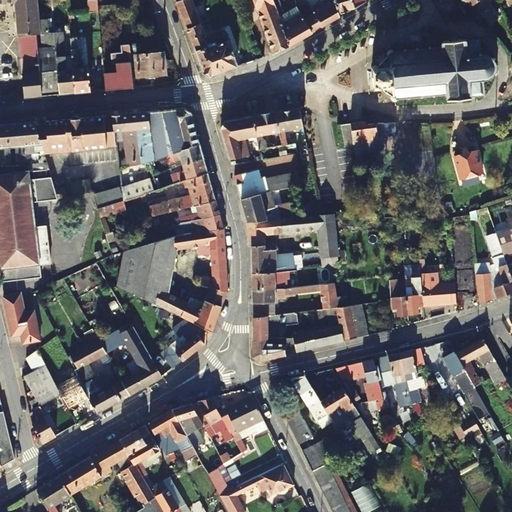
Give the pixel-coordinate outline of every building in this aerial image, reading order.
[(40,34),(39,19),(37,0),(12,0),(13,3),(16,37),(35,35),(40,34)] [(97,0),(87,0),(88,11),(97,11),(97,0)] [(183,0),(181,1),(180,0),(176,0),(203,71),(211,76),(238,67),(232,51),(233,48),(232,43),(229,43),(225,31),(203,39),(188,0),(183,0)] [(254,0),(261,17),(277,11),(273,0),(254,0)] [(290,45),(312,32),(304,18),(301,12),(286,21),(278,0),(273,0),(277,11),(290,45)] [(322,0),(311,7),(314,12),(321,27),(339,17),(338,13),(334,0),(322,0)] [(334,0),(338,13),(355,9),(351,0),(334,0)] [(351,0),(355,9),(366,2),(365,0),(351,0)] [(481,20),(494,11),(486,0),(459,0),(463,5),(468,2),(481,20)] [(277,11),(261,17),(274,53),(290,45),(277,11)] [(316,30),(321,27),(314,12),(310,15),(316,30)] [(312,32),(316,30),(310,15),(304,18),(312,32)] [(75,93),(70,50),(63,51),(61,31),(50,32),(49,19),(44,20),(43,19),(39,19),(40,34),(41,48),(37,48),(41,96),(75,93)] [(24,98),(41,96),(37,48),(35,35),(16,37),(24,98)] [(112,64),(116,64),(116,71),(117,74),(103,75),(105,90),(133,88),(132,72),(132,65),(131,52),(130,45),(129,36),(122,37),(123,45),(121,45),(121,53),(111,54),(112,64)] [(466,38),(460,39),(457,38),(454,37),(453,37),(451,37),(449,39),(449,40),(442,41),(442,46),(441,46),(441,48),(431,48),(431,47),(429,47),(429,49),(418,49),(418,48),(416,48),(416,50),(406,50),(406,49),(404,49),(404,51),(394,52),(394,50),(392,50),(392,49),(389,49),(389,50),(388,50),(388,51),(387,52),(386,52),(387,55),(388,55),(388,57),(387,58),(386,57),(381,63),(382,63),(382,64),(381,65),(377,65),(377,64),(375,64),(375,65),(372,66),(372,68),(371,68),(373,85),(374,85),(374,87),(377,87),(377,88),(379,88),(379,87),(383,87),(383,88),(383,89),(389,94),(389,93),(392,94),(391,96),(390,96),(390,98),(392,99),(392,100),(393,100),(393,101),(396,101),(396,100),(398,100),(398,98),(408,97),(408,99),(410,99),(410,97),(420,96),(420,98),(423,98),(422,96),(433,95),(433,97),(435,96),(435,94),(445,94),(445,95),(447,95),(447,99),(454,99),(454,97),(458,99),(460,100),(461,100),(462,99),(463,98),(470,97),(470,96),(485,94),(483,81),(484,81),(484,78),(488,76),(491,74),(493,76),(495,74),(493,72),(494,69),(494,67),(494,65),(493,62),(492,61),(494,59),(493,57),(491,58),(489,56),(482,55),(482,53),(481,53),(480,39),(466,40),(466,38)] [(69,38),(70,50),(75,93),(90,92),(88,68),(81,68),(79,49),(77,49),(76,38),(69,38)] [(163,55),(163,53),(136,56),(137,64),(132,65),(132,72),(138,71),(138,76),(165,74),(164,67),(167,66),(166,61),(172,60),(170,55),(163,55)] [(103,73),(102,59),(98,60),(100,82),(94,83),(95,91),(105,90),(103,75),(103,73)] [(194,127),(190,112),(184,108),(146,111),(152,160),(165,155),(190,146),(190,145),(199,143),(194,127)] [(278,131),(302,126),(298,108),(274,112),(278,131)] [(112,131),(121,130),(124,148),(126,167),(152,160),(146,111),(110,115),(112,131)] [(262,134),(278,131),(274,112),(252,116),(255,135),(257,150),(266,148),(264,140),(262,138),(262,134)] [(84,149),(84,147),(114,144),(112,131),(110,115),(76,118),(78,142),(80,149),(84,149)] [(228,159),(241,156),(239,148),(245,147),(243,138),(255,135),(252,116),(222,120),(219,128),(228,159)] [(40,149),(42,152),(64,150),(64,151),(80,149),(78,142),(76,118),(33,122),(40,149)] [(33,122),(19,124),(22,154),(32,153),(32,150),(40,149),(33,122)] [(377,141),(376,137),(395,135),(394,123),(364,126),(364,122),(349,123),(352,143),(354,161),(360,160),(360,153),(368,152),(366,142),(377,141)] [(338,125),(341,145),(352,143),(349,123),(338,125)] [(23,161),(22,154),(19,124),(5,125),(8,146),(14,146),(15,159),(19,159),(20,165),(23,164),(23,161)] [(8,153),(8,146),(5,125),(0,125),(0,166),(8,166),(9,159),(8,153)] [(114,144),(115,148),(124,148),(121,130),(112,131),(114,144)] [(397,152),(405,150),(404,137),(395,138),(397,152)] [(190,145),(190,146),(165,155),(167,161),(174,159),(175,161),(182,159),(183,164),(203,158),(199,143),(190,145)] [(459,175),(466,173),(471,172),(472,175),(476,174),(475,170),(481,168),(476,147),(453,153),(459,175)] [(203,158),(183,164),(185,169),(178,171),(179,175),(172,177),(174,183),(207,172),(203,158)] [(236,184),(260,178),(257,170),(233,176),(236,184)] [(34,227),(30,202),(56,202),(56,201),(53,192),(49,176),(28,179),(27,171),(0,174),(0,268),(50,262),(45,226),(34,227)] [(174,183),(163,186),(167,201),(171,213),(195,206),(215,201),(207,172),(174,183)] [(301,185),(299,172),(292,173),(294,186),(301,185)] [(288,188),(294,186),(292,173),(285,175),(288,188)] [(282,189),(288,188),(285,175),(279,176),(282,189)] [(266,192),(274,190),(271,177),(265,179),(264,176),(262,177),(266,192)] [(274,190),(282,189),(279,176),(271,177),(274,190)] [(120,186),(122,195),(122,199),(153,189),(148,178),(120,186)] [(81,181),(75,183),(69,185),(73,198),(78,196),(85,194),(92,192),(88,180),(81,181)] [(163,202),(167,201),(163,186),(159,187),(163,202)] [(116,200),(122,199),(122,195),(118,187),(113,188),(107,190),(100,191),(93,193),(97,207),(104,204),(110,202),(116,200)] [(53,192),(56,201),(66,198),(63,189),(53,192)] [(246,222),(275,219),(274,212),(264,213),(259,194),(258,194),(240,198),(246,222)] [(501,255),(502,256),(511,252),(511,205),(510,200),(506,201),(508,208),(504,209),(507,219),(505,220),(509,231),(500,234),(498,228),(493,230),(495,239),(499,248),(501,255)] [(219,215),(215,201),(195,206),(198,214),(187,217),(188,223),(219,215)] [(312,203),(304,204),(306,216),(314,215),(312,203)] [(486,208),(469,213),(470,221),(489,215),(486,208)] [(274,211),(274,212),(275,219),(289,218),(288,209),(274,211)] [(321,258),(337,256),(330,213),(319,214),(314,215),(306,216),(289,218),(275,219),(246,222),(249,234),(261,233),(317,229),(320,251),(317,252),(318,258),(321,258)] [(191,228),(193,235),(222,228),(219,215),(188,223),(179,225),(181,230),(191,228)] [(115,284),(181,317),(186,306),(185,305),(186,303),(159,289),(166,261),(168,253),(173,252),(202,246),(210,244),(210,250),(212,278),(200,276),(199,287),(209,288),(226,291),(222,228),(193,235),(124,250),(115,284)] [(250,244),(251,273),(274,271),(273,248),(264,249),(261,233),(249,234),(250,244)] [(168,253),(166,261),(174,259),(173,252),(168,253)] [(474,267),(475,275),(489,274),(492,301),(511,292),(511,282),(510,278),(502,256),(501,255),(492,258),(493,268),(487,269),(486,267),(474,267)] [(337,256),(321,258),(322,266),(338,265),(337,256)] [(252,289),(274,287),(273,277),(285,276),(284,273),(289,272),(289,269),(274,271),(251,273),(252,289)] [(413,274),(413,278),(405,279),(406,289),(406,296),(407,315),(417,314),(417,307),(423,307),(423,305),(421,286),(421,273),(413,274)] [(489,274),(475,275),(477,306),(492,301),(489,274)] [(399,296),(398,289),(406,289),(405,279),(396,280),(395,275),(389,276),(389,277),(390,301),(391,309),(396,309),(396,316),(407,315),(406,296),(399,296)] [(333,282),(310,284),(311,291),(321,290),(324,309),(326,308),(337,307),(335,296),(333,282)] [(423,305),(431,305),(456,304),(455,291),(454,283),(421,286),(423,305)] [(292,293),(311,291),(310,284),(292,286),(292,293)] [(282,294),(292,293),(292,286),(274,287),(252,289),(252,303),(273,303),(274,302),(274,295),(282,295),(282,294)] [(199,312),(186,306),(181,317),(184,318),(192,322),(197,324),(212,331),(226,291),(209,288),(199,312)] [(474,306),(472,289),(455,291),(456,304),(457,308),(474,306)] [(26,312),(22,297),(21,293),(2,296),(10,338),(20,336),(22,345),(40,340),(33,311),(26,312)] [(346,295),(335,296),(337,307),(348,306),(346,295)] [(274,314),(273,303),(252,303),(252,317),(274,314)] [(362,304),(350,306),(356,338),(367,336),(362,304)] [(348,306),(337,307),(340,324),(343,341),(356,338),(350,306),(348,306)] [(330,327),(340,324),(337,307),(326,308),(330,327)] [(252,317),(253,338),(279,337),(278,314),(274,314),(252,317)] [(119,320),(123,327),(130,323),(126,316),(119,320)] [(184,329),(188,331),(192,322),(184,318),(181,323),(182,324),(179,330),(183,331),(184,329)] [(488,342),(511,335),(503,321),(483,329),(488,342)] [(162,377),(162,376),(130,323),(123,327),(98,340),(106,353),(125,342),(136,360),(142,371),(138,373),(122,382),(129,395),(162,377)] [(212,331),(197,324),(194,330),(200,333),(187,342),(183,336),(171,344),(160,352),(172,368),(182,360),(204,343),(212,331)] [(334,343),(343,341),(340,324),(330,327),(334,343)] [(325,345),(334,343),(330,327),(322,329),(325,345)] [(292,336),(292,337),(295,351),(325,345),(322,329),(292,336)] [(258,360),(295,351),(292,337),(279,337),(253,338),(253,356),(258,360)] [(485,367),(488,365),(494,376),(501,372),(499,369),(482,339),(455,353),(461,365),(478,355),(485,367)] [(93,398),(89,400),(97,413),(129,395),(122,382),(104,392),(88,363),(106,353),(98,340),(70,356),(93,398)] [(408,390),(409,397),(415,396),(411,379),(417,378),(410,349),(399,352),(408,390)] [(36,350),(23,358),(27,366),(40,358),(36,350)] [(455,353),(453,351),(442,357),(462,394),(464,393),(478,417),(487,412),(474,388),(467,376),(461,365),(455,353)] [(391,369),(392,375),(394,382),(401,381),(403,390),(408,390),(399,352),(377,357),(381,371),(391,369)] [(40,358),(27,366),(31,374),(44,365),(40,358)] [(377,397),(378,400),(382,399),(372,358),(345,364),(350,379),(364,375),(366,381),(370,380),(374,398),(377,397)] [(142,371),(136,360),(132,362),(138,373),(142,371)] [(345,364),(334,367),(342,381),(350,379),(345,364)] [(44,365),(31,374),(24,379),(30,391),(38,405),(39,405),(40,406),(59,393),(44,365)] [(467,376),(474,388),(487,380),(484,376),(478,379),(474,373),(467,376)] [(307,404),(318,397),(304,374),(290,378),(307,404)] [(436,387),(447,405),(451,402),(444,389),(450,385),(447,380),(436,387)] [(342,387),(320,400),(336,427),(358,413),(342,387)] [(42,443),(56,436),(40,406),(39,405),(38,405),(30,391),(24,394),(26,401),(28,401),(38,420),(31,423),(42,443)] [(392,402),(398,400),(395,393),(392,394),(391,391),(387,392),(392,402)] [(255,424),(258,431),(259,433),(269,429),(252,395),(226,407),(225,404),(217,408),(235,439),(241,450),(247,447),(242,438),(238,431),(255,424)] [(205,426),(211,438),(222,433),(227,443),(235,439),(217,408),(211,396),(198,400),(210,424),(205,426)] [(383,407),(382,399),(378,400),(375,400),(377,408),(383,407)] [(188,415),(197,412),(192,402),(176,408),(174,409),(193,444),(201,440),(188,415)] [(0,464),(1,466),(14,459),(0,405),(0,464)] [(311,436),(299,411),(298,408),(284,415),(298,443),(311,436)] [(187,459),(194,455),(197,453),(193,444),(174,409),(149,423),(155,432),(160,429),(163,434),(164,433),(170,443),(176,440),(187,459)] [(302,409),(299,411),(311,436),(315,434),(302,409)] [(350,422),(369,454),(379,448),(361,418),(359,415),(350,422)] [(486,437),(491,446),(494,452),(506,445),(489,415),(484,417),(493,433),(486,437)] [(459,427),(464,437),(471,433),(474,436),(480,433),(472,419),(459,427)] [(129,452),(154,438),(147,424),(121,439),(129,452)] [(242,438),(258,431),(255,424),(238,431),(242,438)] [(381,437),(397,467),(407,461),(392,432),(381,437)] [(160,448),(154,438),(129,452),(135,463),(160,448)] [(347,511),(324,463),(329,460),(334,458),(325,438),(301,450),(332,511),(347,511)] [(135,511),(163,511),(150,488),(143,476),(137,467),(135,463),(129,452),(121,439),(81,462),(60,475),(71,495),(110,471),(108,467),(116,462),(143,508),(135,511)] [(361,450),(353,454),(357,461),(365,457),(361,450)] [(355,511),(329,460),(324,463),(347,511),(355,511)] [(137,467),(143,476),(147,474),(142,464),(137,467)] [(287,487),(294,484),(284,464),(241,484),(244,491),(259,484),(263,491),(268,489),(271,494),(279,491),(280,492),(288,489),(287,487)] [(230,490),(218,467),(208,472),(220,495),(230,490)] [(60,475),(37,490),(49,511),(58,511),(55,505),(71,495),(60,475)] [(172,511),(179,507),(164,480),(150,488),(163,511),(172,511)] [(229,511),(240,511),(244,510),(234,488),(230,490),(220,495),(229,511)]
